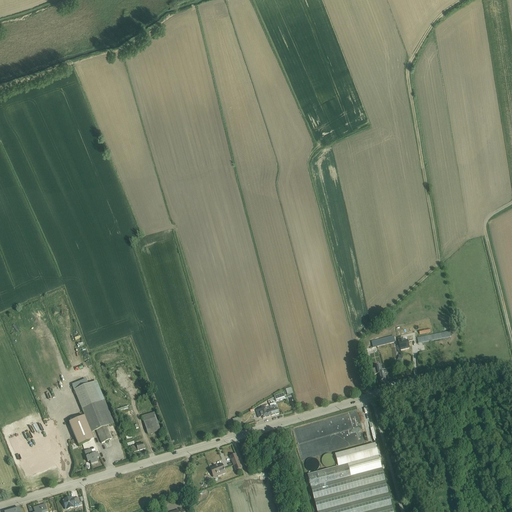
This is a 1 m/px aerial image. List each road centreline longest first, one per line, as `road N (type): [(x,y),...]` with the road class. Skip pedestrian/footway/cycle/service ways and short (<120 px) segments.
road 1 (track): [(464,0),(437,18),(408,67),(438,265),(357,340),(368,397)]
road 2 (tertiary): [(373,395),(0,507)]
road 3 (track): [(315,150),(308,163),(355,345)]
road 4 (track): [(511,338),(484,230),(488,217),(511,203)]
road 5 (tertiary): [(511,371),(452,374),(373,395)]
road 6 (unclassified): [(373,395),(402,511)]
